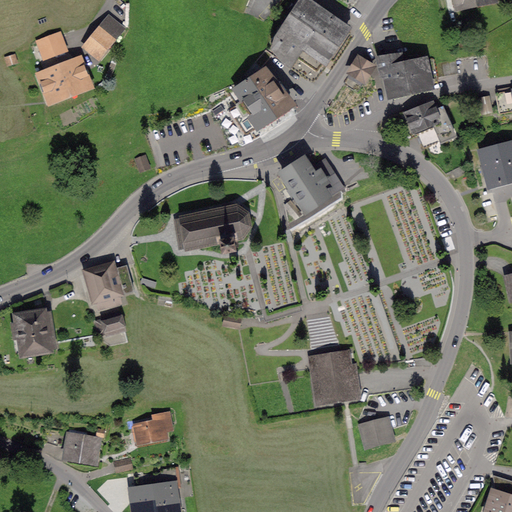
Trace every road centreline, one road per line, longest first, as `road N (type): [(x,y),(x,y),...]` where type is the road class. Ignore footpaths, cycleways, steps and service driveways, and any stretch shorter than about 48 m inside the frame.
road 1 (tertiary): [(302,127),(277,146),(161,185),(83,255),(0,295)]
road 2 (tertiary): [(464,238),(457,330),(431,402),(370,511)]
road 3 (residential): [(511,80),(415,98),(366,121),(355,140)]
road 4 (tertiary): [(355,140),(384,144),(427,166),(447,187),(464,238)]
road 5 (residential): [(0,440),(62,469),(107,511)]
